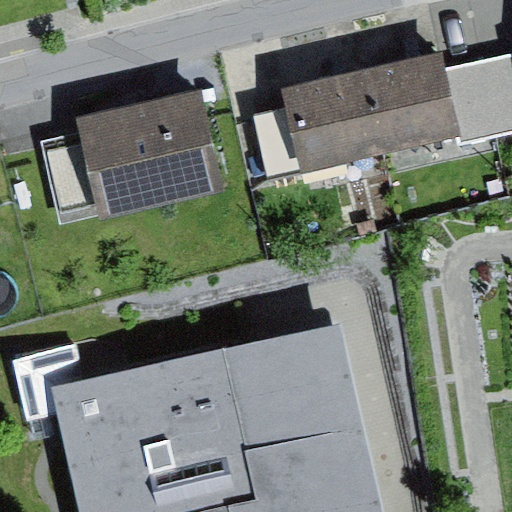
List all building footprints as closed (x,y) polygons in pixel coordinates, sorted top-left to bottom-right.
[(443,37),(362,54),(381,140),(461,121),(448,64),(443,37)] [(511,49),(448,64),(461,121),(465,139),(511,128),(511,49)] [(289,99),(252,107),(267,176),(347,159),(345,147),(381,140),(362,54),(283,71),(289,99)] [(84,135),(42,145),(59,220),(226,183),(202,76),(77,104),(84,135)] [(76,338),(11,348),(28,413),(61,406),(83,511),(385,511),(344,304),(82,365),(76,338)]
